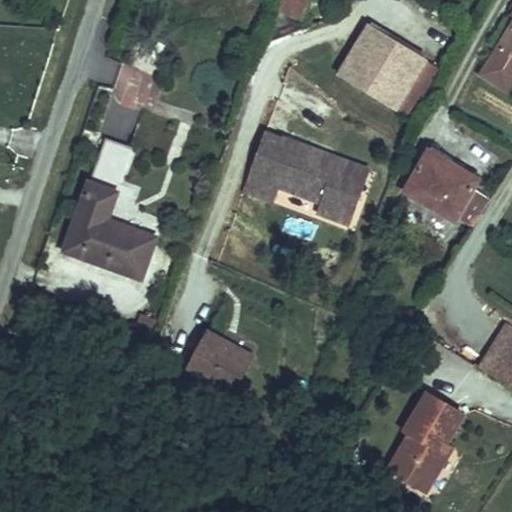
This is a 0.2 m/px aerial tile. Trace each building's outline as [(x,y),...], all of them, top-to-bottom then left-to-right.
[(363,26),(337,72),(412,114),(438,67),(363,26)] [(511,27),(483,76),(506,90),(511,78),(511,27)] [(280,138),(264,131),(240,188),(270,200),(276,186),(318,204),(314,213),(346,226),(357,200),(350,185),(357,168),(281,136),(280,138)] [(116,185),(129,148),(99,138),(60,253),(140,280),(154,237),(104,220),(116,185)] [(427,146),(399,189),(443,217),(446,211),(468,225),(487,195),(465,181),(470,174),(427,146)] [(368,173),(357,168),(350,185),(357,200),(368,173)] [(489,303),(461,344),(481,358),(509,317),(489,303)] [(511,318),(509,317),(481,358),(508,377),(511,371),(511,318)] [(248,353),(202,329),(180,371),(226,395),(248,353)] [(427,432),(452,391),(413,369),(388,410),(394,414),(375,448),(416,471),(435,438),(427,432)]
